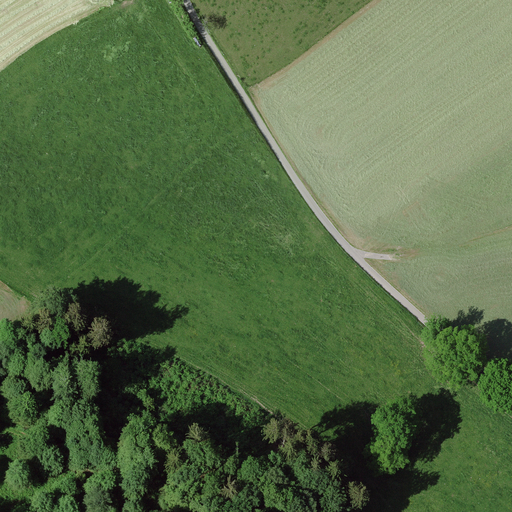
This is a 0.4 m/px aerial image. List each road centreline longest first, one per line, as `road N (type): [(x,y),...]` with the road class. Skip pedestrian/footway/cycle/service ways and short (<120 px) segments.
road 1 (unclassified): [(511,393),(349,252),(185,0)]
road 2 (track): [(0,423),(157,511)]
road 3 (track): [(349,252),(394,259),(511,227)]
